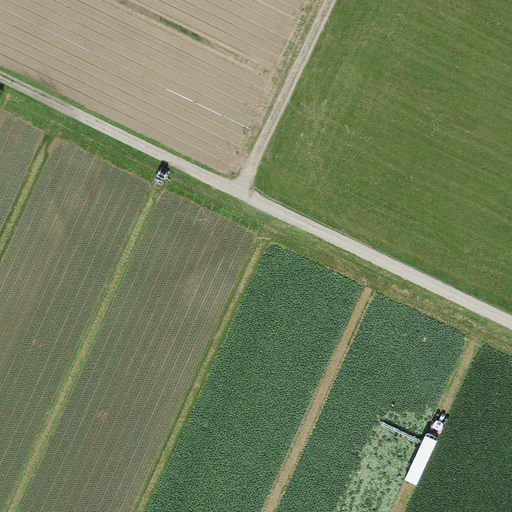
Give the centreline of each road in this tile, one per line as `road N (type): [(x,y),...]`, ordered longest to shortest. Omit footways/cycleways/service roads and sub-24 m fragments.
road 1 (track): [(0,78),(511,324)]
road 2 (track): [(332,0),(240,194)]
